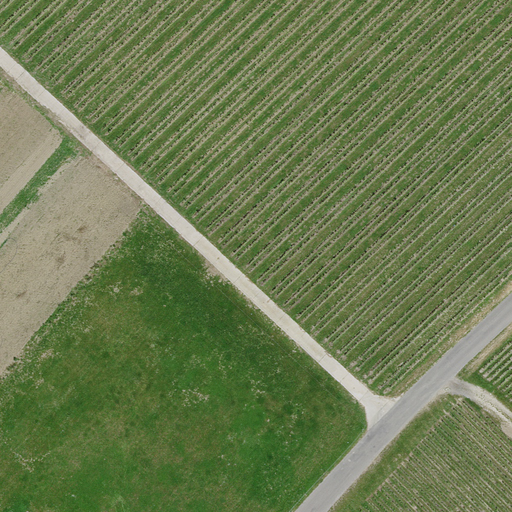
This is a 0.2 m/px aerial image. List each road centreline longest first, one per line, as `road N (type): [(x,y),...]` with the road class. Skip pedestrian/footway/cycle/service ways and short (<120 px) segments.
road 1 (track): [(398,424),(0,54)]
road 2 (unclassified): [(511,312),(315,511)]
